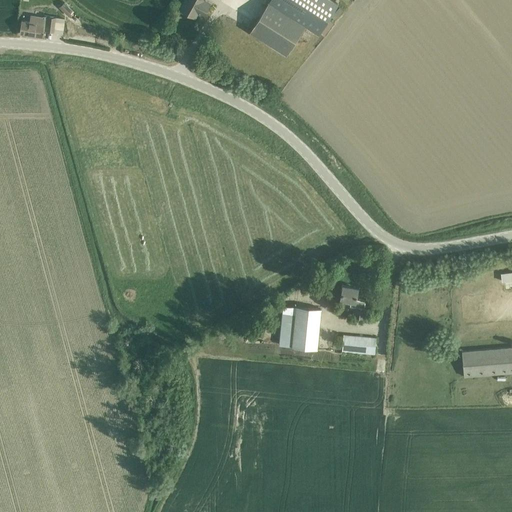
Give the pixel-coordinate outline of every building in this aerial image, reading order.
[(203,16),(210,3),(205,0),(183,0),(179,9),(195,18),(197,13),(203,16)] [(271,0),(252,32),(286,53),(304,24),(307,26),(308,24),(318,31),(335,3),(329,0),(271,0)] [(63,3),(60,7),(69,16),(73,13),(63,3)] [(22,21),(20,32),(42,36),(43,32),(44,31),(54,32),(56,17),(44,15),(43,19),(30,17),(30,22),(22,21)] [(80,36),(79,41),(94,44),(95,38),(80,36)] [(499,279),(511,277),(511,269),(498,271),(499,279)] [(343,285),(340,299),(351,302),(350,306),(357,307),(355,317),(362,319),(364,309),(363,309),(365,302),(355,300),(357,289),(343,285)] [(322,297),(326,294),(322,287),(318,289),(322,297)] [(511,291),(460,296),(462,322),(511,317),(511,291)] [(283,313),(280,345),(292,346),(316,349),(321,309),(297,306),(296,314),(283,313)] [(375,354),(376,338),(344,335),(342,352),(375,354)] [(511,373),(511,348),(460,353),(462,378),(511,373)]
